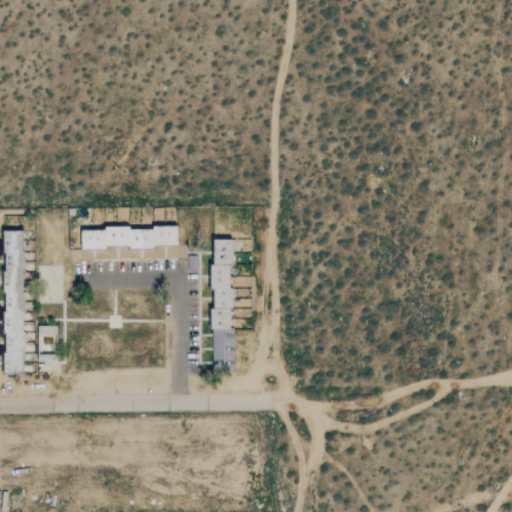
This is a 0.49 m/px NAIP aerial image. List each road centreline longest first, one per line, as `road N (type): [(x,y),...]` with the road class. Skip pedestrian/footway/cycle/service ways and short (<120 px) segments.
road 1 (residential): [(270,402),(0,403)]
road 2 (track): [(511,384),(270,402)]
